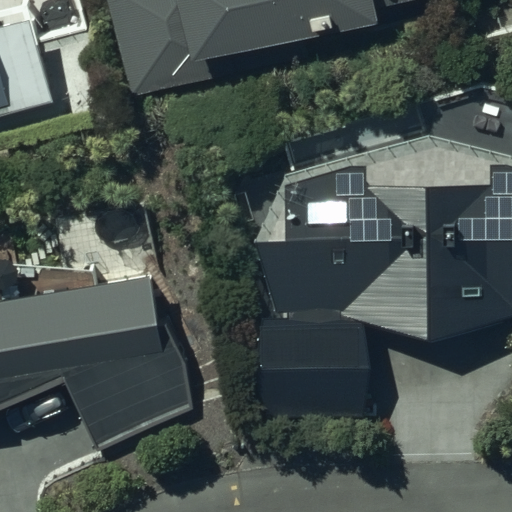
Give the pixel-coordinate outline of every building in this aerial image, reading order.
[(107,0),(132,99),(306,58),(303,46),(379,28),(375,12),(426,0),(107,0)] [(0,121),(53,108),(33,28),(1,36),(0,31),(0,121)] [(362,421),(365,328),(425,344),(425,326),(425,321),(438,321),(438,323),(439,348),(511,318),(511,175),(505,174),(491,174),(491,198),(440,197),(440,209),(422,208),(422,196),(366,196),(368,174),(286,196),(287,254),(257,254),(279,317),(279,325),(261,324),(258,417),(362,421)] [(0,309),(0,414),(105,369),(163,358),(149,285),(116,291),(72,298),(0,309)] [(242,445),(238,480),(322,486),(325,452),(242,445)]
